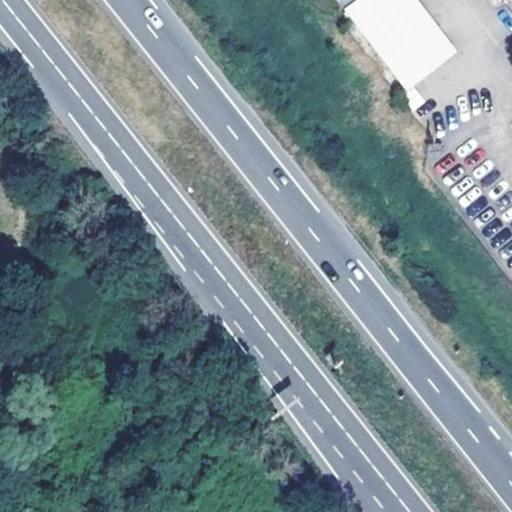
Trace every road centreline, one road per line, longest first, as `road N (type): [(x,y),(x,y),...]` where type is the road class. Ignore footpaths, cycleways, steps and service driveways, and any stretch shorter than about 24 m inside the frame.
road 1 (motorway): [(511,480),(124,0)]
road 2 (motorway): [(0,8),(271,356)]
road 3 (motorway): [(271,356),(396,511)]
road 4 (motorway): [(271,356),(383,511)]
